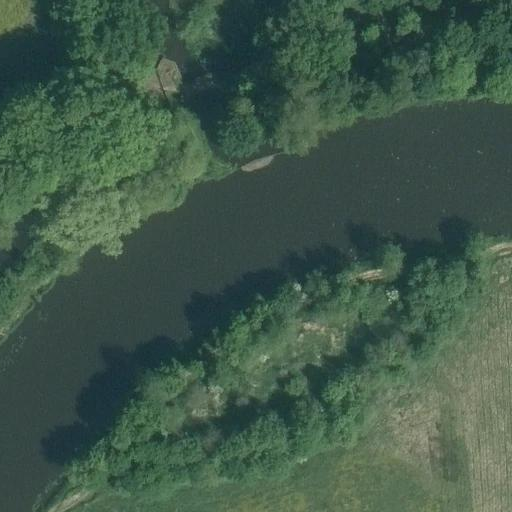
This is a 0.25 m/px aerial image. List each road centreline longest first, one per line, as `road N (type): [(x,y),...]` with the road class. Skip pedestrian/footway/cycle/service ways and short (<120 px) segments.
road 1 (track): [(56,511),(124,432),(199,366),(294,305),(377,278),(511,256)]
road 2 (track): [(111,94),(83,129),(0,169)]
